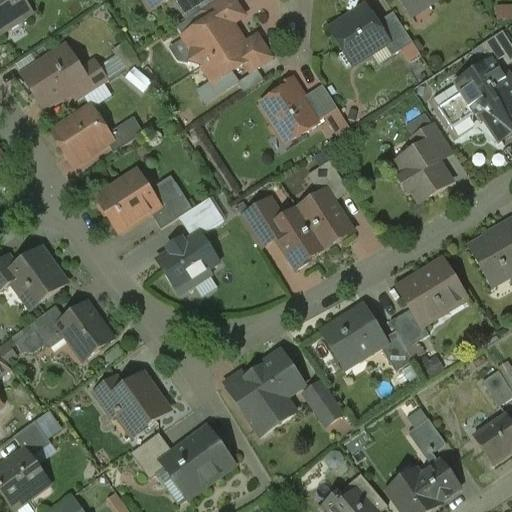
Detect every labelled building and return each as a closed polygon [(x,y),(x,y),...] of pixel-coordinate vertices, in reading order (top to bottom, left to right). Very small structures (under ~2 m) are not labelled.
[(0,0),(0,34),(31,15),(21,0),(0,0)] [(145,0),(146,0),(153,11),(170,0),(145,0)] [(185,24),(199,15),(189,0),(170,0),(185,24)] [(244,19),(231,0),(221,0),(201,14),(207,23),(214,19),(224,32),(244,19)] [(399,0),(411,17),(424,8),(431,10),(446,0),(399,0)] [(364,10),(329,33),(344,55),(351,50),(359,62),(383,47),(387,44),(375,26),(364,10)] [(412,45),(392,15),(375,26),(387,44),(383,47),(391,59),(412,45)] [(207,23),(182,40),(190,53),(188,67),(201,69),(213,87),(244,67),(266,52),(257,38),(236,51),(233,47),(238,44),(239,40),(238,37),(236,35),(232,33),(226,36),(224,32),(214,19),(207,23)] [(511,49),(502,34),(480,48),(486,58),(475,65),(486,82),(499,73),(496,69),(511,58),(511,49)] [(65,50),(22,78),(43,111),(74,92),(87,84),(79,72),(65,50)] [(266,52),(244,67),(250,77),(272,62),(266,52)] [(108,84),(94,63),(79,72),(87,84),(74,92),(80,102),(108,84)] [(135,67),(126,78),(140,90),(150,80),(135,67)] [(511,86),(508,79),(473,102),(499,143),(511,134),(511,86)] [(322,88),(301,102),(315,126),(337,112),(322,88)] [(284,92),(262,106),(272,123),(271,124),(271,127),(275,134),(278,134),(279,133),(280,136),(287,131),(294,142),(316,127),(301,102),(296,95),(297,95),(296,93),(294,94),(284,92)] [(87,125),(81,116),(51,135),(72,168),(80,163),(82,163),(93,156),(93,154),(106,146),(111,143),(107,137),(97,122),(91,126),(87,125)] [(133,120),(107,137),(111,143),(106,146),(113,156),(143,137),(133,120)] [(452,156),(434,128),(411,142),(417,151),(426,146),(438,165),(452,156)] [(417,151),(393,167),(401,180),(398,182),(407,197),(411,195),(418,206),(451,185),(438,165),(426,146),(417,151)] [(348,194),(329,164),(307,178),(319,197),(325,194),(332,205),(348,194)] [(131,178),(96,201),(98,204),(97,208),(104,219),(108,220),(118,235),(149,216),(158,210),(152,201),(146,191),(141,194),(131,178)] [(192,212),(175,186),(152,201),(158,210),(149,216),(160,232),(192,212)] [(319,197),(297,212),(323,253),(339,243),(340,244),(341,243),(335,233),(346,226),(332,205),(325,194),(319,197)] [(274,226),(262,207),(240,221),(260,252),(275,242),(268,230),(274,226)] [(274,226),(268,230),(275,242),(289,263),(301,255),(307,265),(309,264),(308,263),(323,253),(297,212),(274,226)] [(511,226),(492,237),(488,236),(484,238),(482,243),(469,250),(487,281),(503,273),(507,280),(511,276),(511,226)] [(201,236),(160,263),(180,294),(222,267),(201,236)] [(17,269),(5,278),(10,286),(20,300),(28,294),(37,307),(40,305),(44,306),(45,302),(66,286),(41,252),(17,269)] [(9,259),(0,265),(0,292),(10,286),(5,278),(17,269),(9,259)] [(441,263),(397,291),(410,312),(421,330),(423,329),(442,316),(437,309),(461,294),(441,263)] [(64,324),(57,329),(61,335),(83,363),(112,342),(86,307),(64,324)] [(54,310),(29,328),(44,347),(61,335),(57,329),(64,324),(54,310)] [(383,342),(363,310),(322,336),(339,363),(353,354),(358,362),(379,349),(385,345),(383,342)] [(410,312),(389,325),(394,335),(395,335),(406,352),(429,338),(423,329),(421,330),(410,312)] [(394,335),(383,342),(385,345),(379,349),(395,375),(413,363),(406,352),(395,335),(394,335)] [(280,355),(243,381),(266,415),(304,389),(280,355)] [(414,365),(419,381),(444,373),(439,357),(414,365)] [(0,359),(0,379),(9,372),(0,359)] [(511,396),(498,374),(481,385),(498,410),(511,400),(511,396)] [(125,391),(106,404),(116,417),(123,428),(131,423),(139,435),(168,414),(143,378),(125,391)] [(116,379),(92,396),(110,421),(116,417),(106,404),(125,391),(116,379)] [(344,417),(325,389),(308,400),(327,428),(344,417)] [(511,455),(511,427),(506,418),(473,440),(492,468),(511,455)] [(427,422),(407,436),(431,469),(437,465),(431,457),(445,446),(427,422)] [(34,425),(13,440),(23,454),(24,454),(30,461),(50,446),(34,425)] [(172,457),(161,465),(165,471),(187,501),(233,468),(206,432),(172,457)] [(158,437),(130,457),(149,483),(165,471),(161,465),(172,457),(158,437)] [(23,454),(0,471),(0,495),(11,511),(12,511),(48,486),(30,461),(24,454),(23,454)] [(431,469),(418,478),(415,474),(387,494),(399,511),(432,511),(438,508),(439,509),(440,508),(440,507),(460,493),(439,464),(437,465),(431,469)] [(384,511),(387,510),(360,478),(342,494),(345,497),(327,511),(384,511)] [(78,511),(70,500),(54,511),(78,511)]
